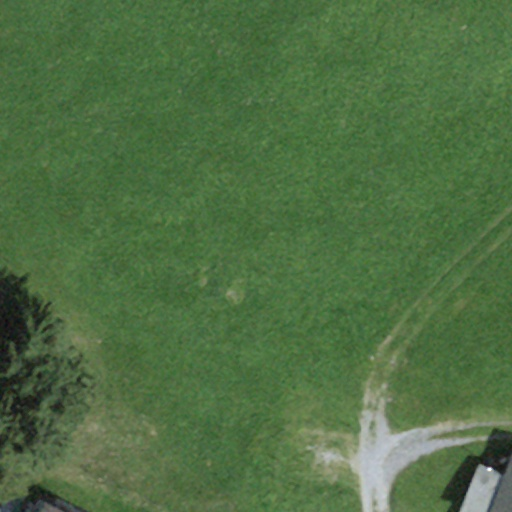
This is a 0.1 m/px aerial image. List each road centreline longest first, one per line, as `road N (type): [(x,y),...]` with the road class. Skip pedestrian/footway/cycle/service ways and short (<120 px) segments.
road 1 (track): [(511,242),(406,328),(380,367),(377,472)]
road 2 (track): [(511,429),(438,432),(399,453),(377,472),(368,511)]
